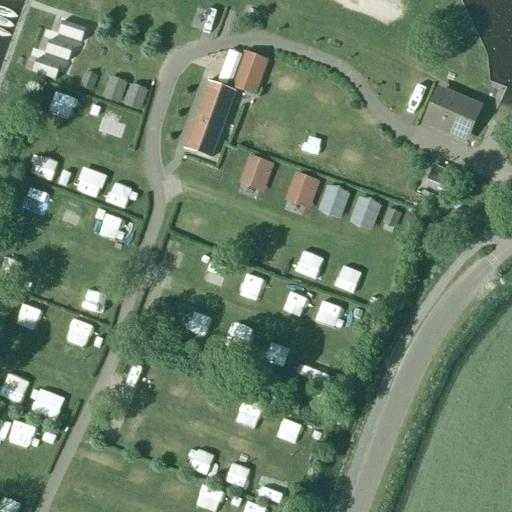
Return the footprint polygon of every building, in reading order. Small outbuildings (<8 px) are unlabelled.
[(75,0),(72,12),(91,18),(96,0),(109,4),(110,0),(128,0),(132,1),(132,0),(75,0)] [(62,18),(64,19),(60,31),(58,30),(58,31),(81,39),(86,26),(62,18)] [(47,35),(49,36),(45,48),(43,47),(42,48),(66,56),(71,43),(47,35)] [(33,52),(35,53),(31,65),(29,64),(29,65),(52,73),(57,60),(33,51),(33,52)] [(267,61),(245,52),(231,89),(254,97),(267,61)] [(182,149),(208,159),(234,91),(208,81),(182,149)] [(421,125),(466,144),(473,129),(482,106),(437,87),(421,125)] [(270,166),(250,158),(242,180),(259,186),(263,176),(266,177),(270,166)] [(316,183),(296,176),(288,197),(306,204),(309,193),(312,194),(316,183)]
